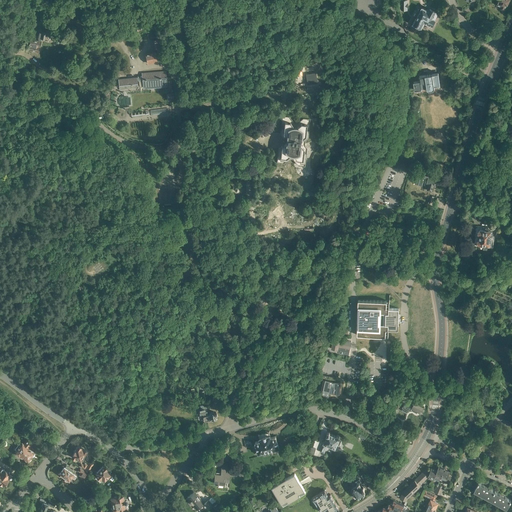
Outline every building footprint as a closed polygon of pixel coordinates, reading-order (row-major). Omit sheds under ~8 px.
[(497,0),(498,1),(496,4),(502,6),(501,8),(501,9),(503,9),(505,9),(507,4),(509,0),(497,0)] [(424,21),(425,21),(432,24),(435,19),(432,18),(435,12),(427,7),(426,10),(422,8),(419,14),(426,18),(424,21)] [(426,18),(419,14),(417,19),(416,19),(415,19),(413,18),(411,21),(414,23),(413,23),(414,23),(413,25),(418,28),(420,26),(421,27),(425,21),(424,21),(426,18)] [(27,46),(26,50),(38,52),(41,41),(40,41),(40,38),(45,39),(46,32),(40,31),(38,38),(39,38),(38,40),(34,40),(35,37),(28,36),(27,43),(29,43),(29,47),(27,46)] [(152,40),(154,49),(161,48),(160,39),(152,40)] [(160,61),(158,52),(157,51),(145,53),(148,64),(160,61)] [(168,85),(167,77),(166,71),(142,73),(142,76),(138,77),(138,78),(137,78),(137,77),(118,79),(119,90),(138,88),(137,79),(138,79),(138,80),(138,81),(139,81),(140,81),(141,81),(141,80),(142,79),(143,88),(151,87),(157,87),(167,86),(167,85),(168,85)] [(318,82),(316,72),(306,74),(307,84),(318,82)] [(440,85),(438,72),(419,76),(420,80),(414,82),(415,90),(422,89),(422,88),(427,87),(427,88),(429,89),(433,89),(434,87),(434,86),(440,85)] [(278,148),(277,163),(284,163),(289,159),(293,160),(297,165),(305,166),(306,155),(306,152),(307,148),(305,145),(305,142),(305,139),(308,137),(309,129),(310,119),(303,118),(297,123),(294,123),(289,117),(282,116),(280,134),(283,138),(285,136),(287,139),(286,140),(286,141),(287,141),(278,148)] [(418,174),(415,181),(418,182),(423,183),(424,178),(428,179),(427,183),(429,184),(427,190),(432,191),(434,185),(435,185),(436,180),(431,179),(431,178),(425,176),(425,175),(420,174),(418,174)] [(481,247),(487,248),(487,246),(493,246),(494,235),(492,235),(492,230),(488,230),(488,228),(483,227),(483,229),(480,229),(478,230),(478,233),(479,234),(479,238),(478,239),(477,242),(478,243),(478,244),(481,244),(481,247)] [(358,300),(357,335),(386,336),(386,335),(388,335),(388,336),(389,329),(398,329),(399,323),(399,314),(399,308),(389,308),(389,301),(389,303),(387,303),(387,301),(358,300)] [(337,352),(348,354),(351,341),(340,339),(334,337),(332,348),(337,349),(337,352)] [(322,375),(319,389),(322,390),(322,391),(322,392),(322,393),(329,395),(330,392),(331,392),(333,392),(333,393),(340,393),(341,382),(335,381),(335,379),(335,378),(336,378),(336,377),(329,376),(328,378),(327,378),(328,376),(322,375)] [(403,408),(402,410),(407,412),(408,412),(409,409),(417,413),(418,411),(421,412),(423,408),(415,403),(412,408),(408,405),(405,403),(403,407),(403,408)] [(206,407),(205,406),(204,407),(203,405),(199,406),(199,408),(198,408),(201,415),(203,414),(204,416),(203,417),(204,421),(205,421),(209,420),(212,420),(216,419),(216,418),(217,417),(216,415),(217,415),(216,412),(214,413),(214,412),(210,413),(210,414),(208,415),(208,414),(206,407)] [(260,438),(260,440),(255,442),(256,446),(254,446),(256,454),(259,453),(263,452),(264,455),(269,453),(268,451),(274,449),(274,451),(275,451),(279,450),(280,450),(276,436),(271,437),(269,432),(259,435),(260,438)] [(320,451),(325,453),(328,445),(335,448),(337,444),(340,445),(342,439),(340,438),(340,437),(339,436),(338,435),(336,436),(330,433),(330,432),(329,432),(328,432),(327,432),(326,433),(327,434),(327,435),(325,440),(324,439),(323,442),(324,443),(320,451)] [(23,458),(27,462),(28,460),(30,460),(31,459),(30,458),(32,456),(33,456),(34,454),(34,453),(35,452),(29,448),(34,440),(29,436),(25,442),(24,444),(23,443),(21,443),(15,451),(15,452),(20,456),(20,457),(22,458),(23,458)] [(76,458),(81,461),(87,450),(78,445),(72,456),(75,458),(76,458)] [(97,473),(95,475),(100,480),(100,479),(102,482),(103,481),(111,474),(106,469),(108,467),(106,465),(105,464),(104,464),(104,465),(96,473),(97,473)] [(0,484),(1,485),(3,485),(11,475),(0,465),(0,484)] [(60,472),(59,472),(59,475),(61,474),(65,477),(64,478),(65,480),(66,481),(68,480),(68,479),(69,480),(72,476),(74,478),(77,475),(71,471),(72,469),(66,465),(65,467),(64,466),(60,472)] [(229,475),(236,476),(237,469),(230,469),(230,467),(221,466),(221,473),(216,472),(216,473),(214,473),(213,483),(224,485),(225,482),(229,483),(229,475)] [(438,467),(436,471),(434,478),(440,480),(440,479),(444,469),(438,467)] [(79,475),(84,479),(88,473),(80,468),(78,471),(81,472),(79,475)] [(422,482),(424,485),(426,482),(424,480),(428,477),(434,479),(434,478),(436,471),(431,468),(429,472),(425,470),(420,476),(424,480),(422,482)] [(243,469),(238,473),(241,478),(246,475),(243,469)] [(444,469),(440,479),(443,480),(443,479),(446,480),(449,482),(451,477),(448,476),(450,472),(444,469)] [(273,487),(267,491),(271,496),(276,493),(282,503),(287,500),(289,502),(292,500),(291,498),(296,495),(297,497),(300,495),(299,493),(304,489),(295,473),(272,487),(273,487)] [(424,480),(420,476),(409,486),(414,492),(420,486),(421,487),(424,485),(422,482),(424,480)] [(356,485),(352,487),(355,493),(353,494),(355,498),(357,496),(358,497),(362,495),(365,493),(363,490),(365,489),(363,486),(361,484),(362,484),(359,479),(354,482),(355,483),(356,485)] [(474,490),(490,499),(495,491),(478,482),(474,490)] [(414,492),(409,486),(403,492),(403,493),(400,499),(406,502),(408,498),(414,492)] [(319,493),(312,497),(315,501),(316,500),(319,505),(318,506),(321,511),(327,508),(329,511),(334,511),(335,511),(339,508),(335,502),(330,494),(328,495),(325,490),(323,491),(319,493)] [(428,505),(436,509),(437,505),(438,502),(434,501),(437,496),(427,491),(425,490),(423,494),(426,496),(426,495),(432,497),(428,505)] [(495,491),(490,499),(506,508),(511,500),(495,491)] [(193,504),(197,509),(201,505),(202,506),(204,505),(207,509),(212,505),(208,500),(203,504),(194,492),(188,497),(191,501),(190,501),(190,502),(190,503),(190,504),(191,504),(192,504),(193,504)] [(111,511),(113,511),(117,511),(117,510),(120,510),(120,511),(124,511),(125,511),(125,509),(127,508),(127,503),(128,502),(127,501),(126,500),(126,498),(124,498),(124,496),(117,497),(117,496),(114,496),(114,498),(110,498),(112,506),(111,506),(111,511)] [(46,511),(45,511),(46,509),(48,504),(54,507),(55,504),(49,501),(48,503),(45,502),(46,500),(40,498),(39,501),(43,502),(42,505),(41,505),(39,509),(40,510),(39,511),(46,511)] [(391,503),(391,504),(406,510),(407,508),(408,506),(394,501),(393,501),(392,503),(391,503)]
